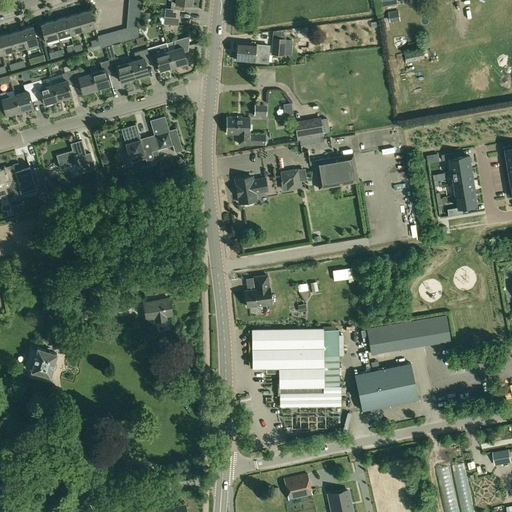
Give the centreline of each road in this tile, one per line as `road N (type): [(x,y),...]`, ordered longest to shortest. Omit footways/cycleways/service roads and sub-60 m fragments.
road 1 (secondary): [(224,465),(224,326),(206,145),(211,89)]
road 2 (residential): [(224,465),(511,414)]
road 3 (residential): [(0,144),(211,89)]
road 4 (residential): [(47,511),(222,482)]
road 5 (unknown): [(266,462),(251,381),(225,351)]
